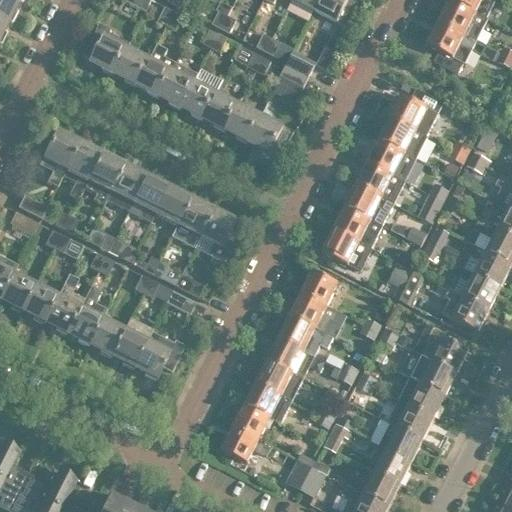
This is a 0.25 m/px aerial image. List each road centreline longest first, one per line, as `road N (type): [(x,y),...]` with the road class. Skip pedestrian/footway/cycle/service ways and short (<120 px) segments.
road 1 (residential): [(162,464),(401,0)]
road 2 (residential): [(162,464),(0,378)]
road 3 (residential): [(442,511),(511,369)]
road 4 (residential): [(0,134),(69,0)]
